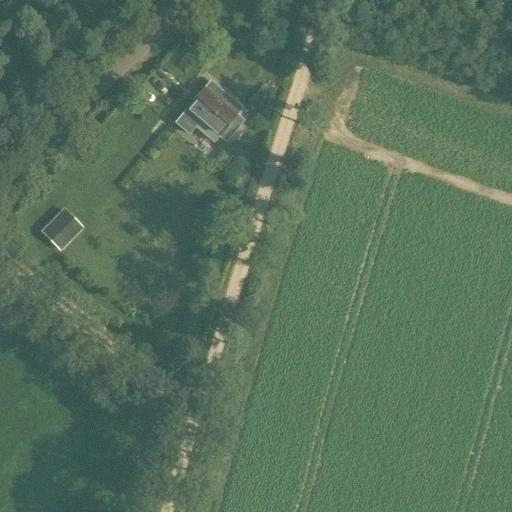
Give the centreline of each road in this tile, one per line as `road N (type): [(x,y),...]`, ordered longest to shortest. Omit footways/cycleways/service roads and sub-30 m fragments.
road 1 (track): [(197,401),(324,0)]
road 2 (unclassified): [(0,179),(179,0)]
road 3 (track): [(0,254),(197,401)]
